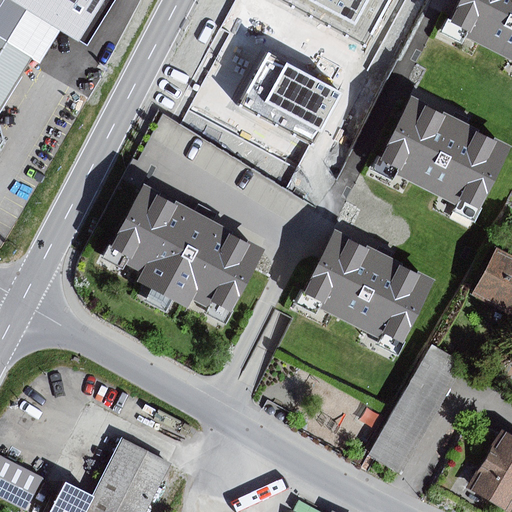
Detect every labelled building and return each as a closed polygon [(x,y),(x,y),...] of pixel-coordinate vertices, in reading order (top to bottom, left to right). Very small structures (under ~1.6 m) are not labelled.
[(115,0),(0,0),(0,39),(31,59),(40,64),(61,30),(87,47),(115,0)] [(277,0),(364,48),(391,0),(277,0)] [(511,0),(461,0),(450,22),(471,32),(467,39),(511,60),(511,0)] [(0,109),(31,59),(0,39),(0,109)] [(342,93),(267,52),(238,104),(313,146),(342,93)] [(511,148),(459,123),(410,99),(381,159),(401,169),(397,177),(461,207),(464,201),(483,210),(511,150),(511,148)] [(202,217),(144,188),(112,250),(131,259),(128,264),(144,272),(138,283),(192,310),(197,301),(211,308),(215,300),(234,310),(265,249),(202,217)] [(383,256),(336,233),(304,296),(323,305),(321,309),(382,340),(385,334),(405,344),(436,282),(383,256)] [(511,256),(498,249),(473,295),(511,315),(511,256)] [(462,368),(430,350),(367,460),(400,478),(462,368)] [(511,511),(511,510),(511,436),(503,432),(469,490),(507,511),(511,511)] [(148,511),(173,464),(123,439),(87,511),(148,511)] [(0,457),(0,498),(26,511),(27,511),(44,480),(0,457)] [(66,483),(51,511),(85,511),(93,496),(66,483)]
